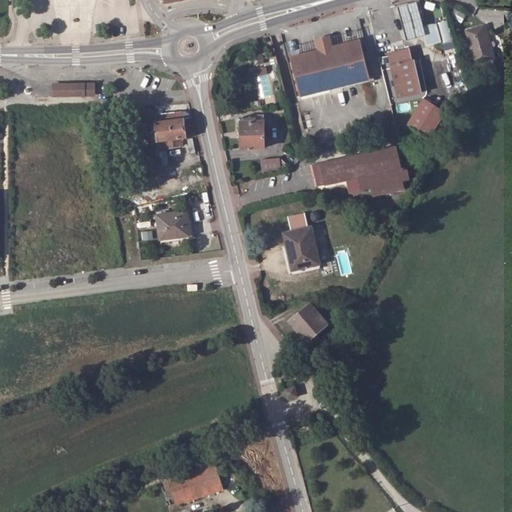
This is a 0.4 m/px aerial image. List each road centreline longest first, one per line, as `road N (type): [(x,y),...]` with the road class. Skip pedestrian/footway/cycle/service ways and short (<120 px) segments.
road 1 (residential): [(241,271),(0,302)]
road 2 (unclassified): [(408,511),(332,416),(259,348)]
road 3 (tertiary): [(241,271),(193,64)]
road 4 (tertiary): [(301,511),(259,348)]
road 5 (secondary): [(207,45),(355,0)]
road 6 (secondary): [(17,55),(170,55)]
road 7 (secondary): [(169,41),(17,55)]
